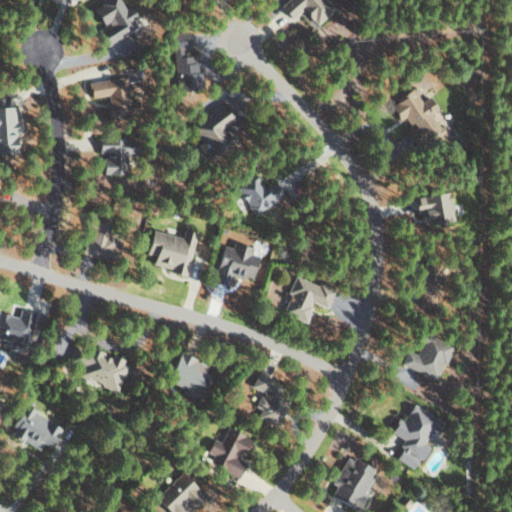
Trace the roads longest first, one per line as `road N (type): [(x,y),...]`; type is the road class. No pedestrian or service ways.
road 1 (residential): [(259,511),(335,405),(368,310),(377,244),(371,205),(352,169),(251,56)]
road 2 (residential): [(345,378),(218,326),(0,263)]
road 3 (residential): [(38,274),(61,173),(59,121),(45,71)]
